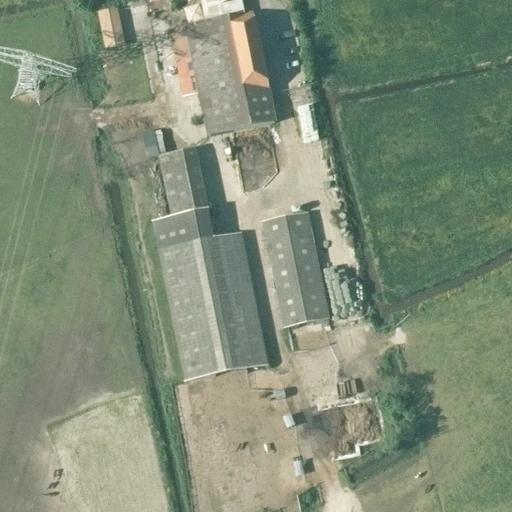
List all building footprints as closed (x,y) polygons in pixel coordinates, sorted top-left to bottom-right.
[(199,0),(204,24),(185,28),(191,61),(207,137),(250,128),(249,128),(273,123),(252,16),(241,18),(237,0),(199,0)] [(123,45),(116,9),(96,13),(104,49),(123,45)] [(185,28),(168,31),(175,64),(191,61),(185,28)] [(207,216),(194,151),(158,158),(171,224),(207,216)] [(306,215),(262,224),(260,224),(281,331),(290,329),(292,338),(320,333),(318,324),(328,322),(306,215)] [(240,236),(218,240),(155,252),(181,385),(266,368),(240,236)] [(349,357),(297,367),(304,402),(327,398),(328,400),(356,394),(349,357)] [(340,410),(358,454),(378,445),(360,402),(340,410)]
